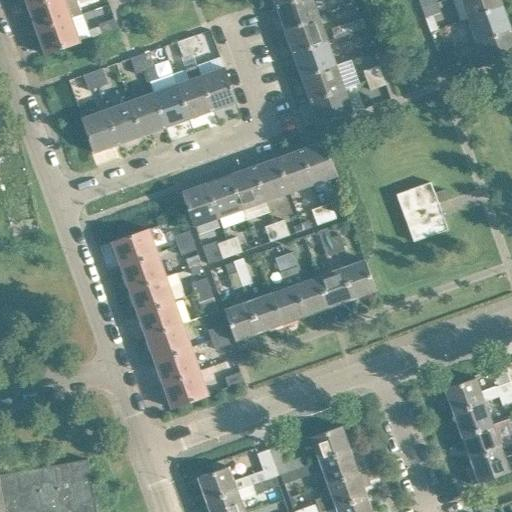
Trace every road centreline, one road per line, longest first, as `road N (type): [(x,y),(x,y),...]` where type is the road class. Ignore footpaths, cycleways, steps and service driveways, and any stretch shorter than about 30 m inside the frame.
road 1 (residential): [(64,208),(253,134),(265,112),(231,19)]
road 2 (residential): [(148,449),(376,367)]
road 3 (residential): [(64,208),(0,33)]
road 4 (residential): [(125,382),(64,208)]
road 5 (residential): [(429,511),(376,367)]
road 6 (residential): [(376,367),(511,318)]
road 7 (residential): [(0,403),(125,382)]
